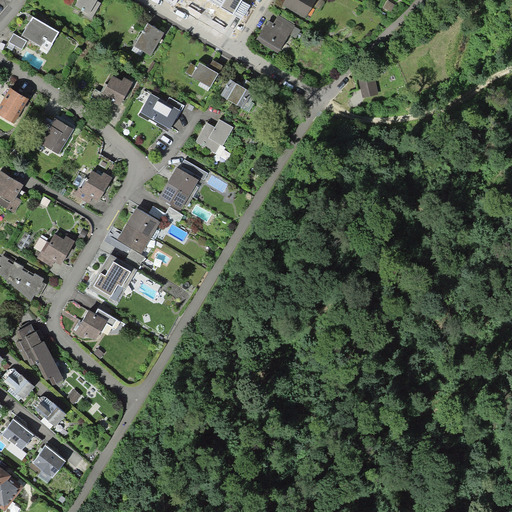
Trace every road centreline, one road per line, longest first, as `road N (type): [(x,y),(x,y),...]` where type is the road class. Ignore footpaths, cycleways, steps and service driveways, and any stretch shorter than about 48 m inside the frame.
road 1 (residential): [(136,404),(53,334),(55,309),(136,177),(130,152),(0,61)]
road 2 (track): [(317,511),(325,495),(511,343)]
road 3 (residential): [(143,0),(321,103)]
road 4 (track): [(321,103),(393,120),(511,68)]
